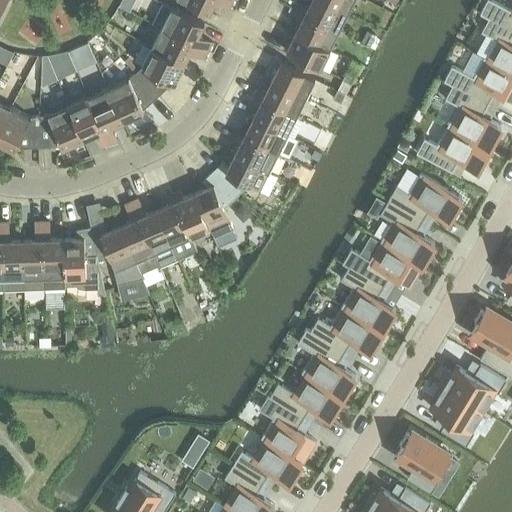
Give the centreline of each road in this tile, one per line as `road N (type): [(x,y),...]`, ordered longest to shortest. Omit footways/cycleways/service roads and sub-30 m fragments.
road 1 (residential): [(511,194),(319,511)]
road 2 (residential): [(0,191),(91,183),(154,154),(199,118),(259,0)]
